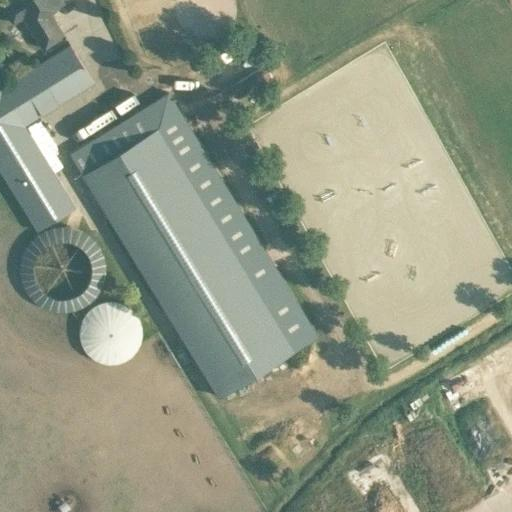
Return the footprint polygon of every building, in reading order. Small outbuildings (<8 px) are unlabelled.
[(4,7),(13,22),(22,17),(42,47),(65,33),(54,14),(67,6),(62,0),(13,0),(14,1),(4,7)] [(71,46),(54,56),(75,92),(92,81),(71,46)] [(0,88),(0,169),(36,229),(75,206),(3,87),(0,88)] [(296,298),(287,283),(168,90),(70,150),(110,216),(167,309),(178,326),(240,429),(349,362),(306,292),(296,298)] [(100,226),(47,227),(48,298),(65,297),(65,295),(78,295),(78,301),(101,300),(100,226)] [(142,337),(142,331),(111,299),(79,331),(105,362),(140,343),(142,337)]
